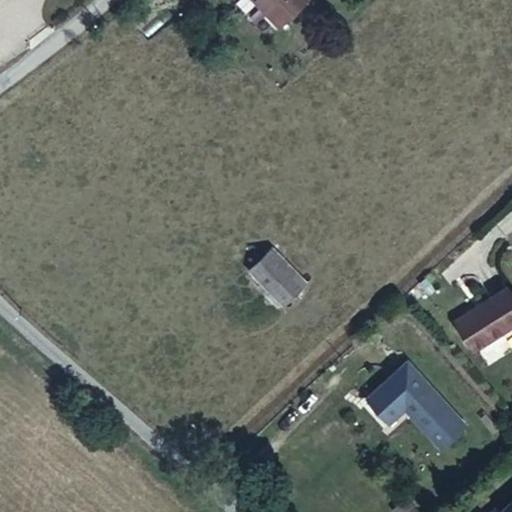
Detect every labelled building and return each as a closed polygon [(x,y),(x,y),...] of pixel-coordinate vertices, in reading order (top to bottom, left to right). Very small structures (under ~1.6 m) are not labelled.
[(307,13),(295,0),(241,0),(275,40),(307,13)] [(272,249),(262,259),(298,296),(309,285),(272,249)] [(298,296),(262,259),(250,269),(287,308),(298,296)] [(511,286),(459,315),(477,349),(511,329),(511,286)] [(409,356),(363,392),(385,422),(404,407),(438,447),(466,427),(409,356)] [(511,511),(511,489),(511,488),(483,511),(511,511)]
